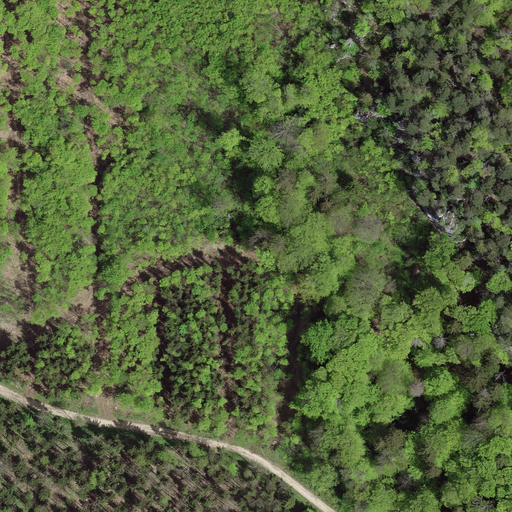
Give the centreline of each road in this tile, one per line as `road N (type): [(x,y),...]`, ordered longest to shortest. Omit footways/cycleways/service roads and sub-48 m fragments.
road 1 (track): [(0,390),(85,420),(232,449),(329,511)]
road 2 (track): [(0,341),(168,265),(226,256),(318,260),(328,251)]
